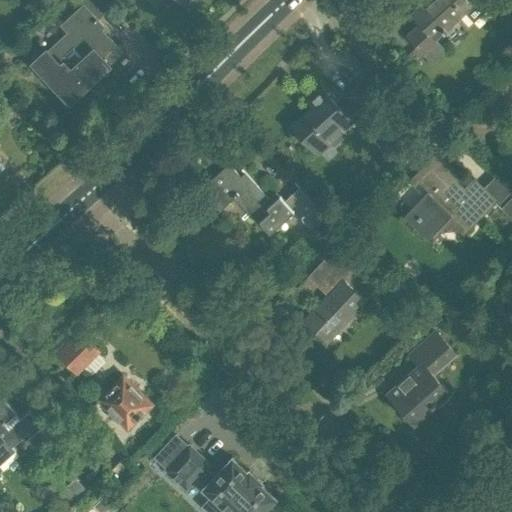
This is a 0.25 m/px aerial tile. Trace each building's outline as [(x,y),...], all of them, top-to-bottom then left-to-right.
[(69,100),(122,52),(95,22),(113,6),(107,0),(74,0),(81,6),(60,25),(67,33),(34,62),(69,100)] [(163,0),(169,6),(175,0),(180,0),(189,9),(198,0),(163,0)] [(417,0),(422,5),(412,14),(420,23),(406,35),(421,50),(434,38),(435,40),(465,12),(474,22),(488,9),(479,0),(417,0)] [(368,115),(381,104),(362,83),(350,94),(356,101),(344,112),(327,93),(313,105),(315,107),(294,126),(313,147),(326,136),(335,147),(348,134),(345,131),(366,112),(368,115)] [(462,177),(437,152),(409,180),(416,186),(425,177),(434,186),(405,215),(429,239),(450,218),(448,215),(451,212),(467,228),(464,232),(466,233),(497,201),(474,178),(465,187),(462,190),(456,184),(459,181),(462,177)] [(241,177),(230,163),(201,189),(220,211),(237,196),(267,230),(291,209),(280,196),(277,199),(273,195),(269,199),(246,173),(241,177)] [(312,230),(327,217),(300,187),(289,198),(305,216),(302,219),(312,230)] [(511,198),(502,209),(511,218),(511,198)] [(328,340),(367,300),(345,280),(352,272),(332,253),(310,276),(331,296),(320,308),(318,306),(306,319),(328,340)] [(415,423),(450,391),(433,373),(456,353),(436,331),(410,354),(420,365),(388,393),(415,423)] [(78,372),(81,369),(100,350),(81,332),(59,353),(78,372)] [(129,428),(153,404),(124,375),(100,399),(129,428)] [(23,416),(5,396),(0,400),(0,429),(14,445),(24,436),(27,440),(45,424),(30,409),(23,416)] [(0,429),(0,465),(18,449),(14,445),(0,429)] [(263,511),(278,496),(263,482),(265,480),(250,466),(248,468),(233,454),(215,474),(207,467),(211,463),(189,442),(165,468),(187,489),(198,477),(205,484),(203,487),(226,508),(222,511),(263,511)] [(70,505),(88,489),(77,477),(59,494),(70,505)]
